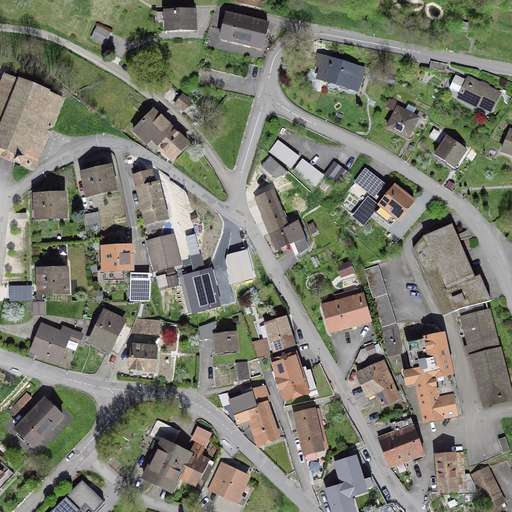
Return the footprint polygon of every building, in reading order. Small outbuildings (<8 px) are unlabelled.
[(256,0),(251,0),(250,5),(263,8),(264,2),(256,0)] [(196,31),(195,16),(194,16),(193,10),(165,12),(166,32),(196,31)] [(220,38),(241,43),(247,19),(226,14),(220,38)] [(464,29),(466,20),(457,18),(455,27),(464,29)] [(247,19),(241,43),(262,48),(268,24),(247,19)] [(91,38),(105,45),(111,33),(97,26),(91,38)] [(232,74),(236,60),(207,53),(203,67),(232,74)] [(356,90),(362,69),(339,61),(339,60),(332,58),(332,59),(324,57),(322,65),(323,66),(319,79),(356,90)] [(236,60),(232,74),(247,78),(250,63),(236,60)] [(431,61),(430,68),(444,71),(446,64),(431,61)] [(5,75),(0,86),(0,154),(34,168),(62,99),(5,75)] [(482,85),(468,78),(467,81),(455,75),(450,89),(460,94),(458,98),(476,106),(478,103),(492,110),(500,94),(486,87),(486,86),(482,84),(482,85)] [(163,95),(169,87),(161,80),(154,89),(163,95)] [(181,109),(188,101),(181,96),(175,104),(181,109)] [(387,127),(398,133),(399,132),(408,136),(418,118),(398,107),(387,127)] [(188,144),(153,110),(133,130),(147,144),(152,139),(172,159),(188,144)] [(511,131),(510,131),(502,150),(511,154),(511,131)] [(454,168),(466,150),(447,136),(435,154),(454,168)] [(278,141),(270,151),(291,167),(299,157),(278,141)] [(271,156),(261,166),(275,179),(288,172),(271,156)] [(302,159),(294,170),(315,186),(323,175),(302,159)] [(338,186),(348,173),(334,162),(324,175),(338,186)] [(83,175),(87,196),(114,190),(109,166),(96,169),(97,172),(83,175)] [(365,170),(355,182),(374,197),(384,184),(365,170)] [(167,219),(158,183),(152,185),(149,173),(134,176),(146,224),(167,219)] [(394,186),(379,204),(399,220),(414,202),(407,196),(407,194),(403,191),(402,192),(394,186)] [(262,216),(269,234),(272,234),(287,227),(283,218),(286,217),(284,212),(281,213),(272,191),(256,197),(264,215),(262,216)] [(64,217),(63,193),(50,193),(50,197),(36,198),(37,219),(64,217)] [(360,220),(374,202),(368,198),(354,215),(360,220)] [(83,215),(86,230),(101,227),(98,212),(83,215)] [(494,222),(503,232),(511,218),(507,212),(494,222)] [(272,234),(269,234),(276,250),(304,238),(297,221),(287,227),(272,234)] [(451,224),(422,237),(444,290),(475,278),(461,247),(451,224)] [(401,234),(397,230),(390,239),(394,242),(401,234)] [(179,263),(173,236),(148,242),(155,270),(179,263)] [(480,275),(475,278),(444,290),(422,237),(413,248),(443,317),(457,310),(482,303),(491,301),(480,275)] [(125,280),(125,270),(131,270),(130,245),(117,246),(117,249),(103,250),(104,281),(125,280)] [(339,266),(343,276),(352,272),(349,263),(339,266)] [(364,270),(382,327),(395,324),(395,323),(396,323),(378,265),(364,270)] [(39,294),(67,293),(66,268),(52,268),(53,272),(38,273),(39,294)] [(146,298),(147,278),(131,277),(130,300),(141,300),(146,298)] [(31,285),(10,286),(10,300),(32,299),(31,285)] [(322,305),(330,332),(371,321),(363,294),(345,299),(344,293),(335,295),(336,301),(322,305)] [(43,302),(33,302),(34,313),(43,313),(43,302)] [(467,357),(472,357),(499,350),(488,309),(484,310),(482,303),(457,310),(468,346),(465,347),(467,357)] [(104,312),(89,341),(119,355),(131,331),(122,327),(124,322),(104,312)] [(137,319),(132,332),(159,334),(160,321),(137,319)] [(284,319),(266,325),(274,350),(292,344),(284,319)] [(382,327),(388,356),(402,353),(395,324),(382,327)] [(43,325),(34,345),(38,347),(36,353),(59,362),(69,338),(79,342),(82,334),(71,330),(68,336),(43,325)] [(416,383),(424,421),(455,415),(451,396),(455,395),(443,335),(432,337),(431,331),(423,333),(424,339),(407,342),(413,371),(404,373),(407,385),(416,383)] [(215,334),(217,352),(236,350),(235,332),(215,334)] [(252,343),(257,357),(267,354),(263,340),(252,343)] [(130,368),(154,370),(156,347),(133,344),(130,368)] [(361,350),(356,360),(361,364),(369,354),(376,352),(373,345),(367,347),(361,350)] [(282,351),(283,356),(272,360),(285,401),(309,393),(308,389),(316,387),(310,370),(302,372),(300,368),(302,368),(296,346),(282,351)] [(511,399),(499,350),(472,357),(485,406),(511,399)] [(237,363),(239,380),(249,378),(247,362),(237,363)] [(375,393),(381,407),(399,399),(383,362),(357,373),(368,396),(375,393)] [(264,386),(251,389),(257,405),(266,402),(270,401),(264,386)] [(246,408),(257,405),(251,389),(251,388),(244,390),(245,395),(240,397),(239,394),(235,395),(237,398),(229,401),(238,423),(249,418),(246,408)] [(18,402),(22,406),(31,398),(27,393),(18,402)] [(30,414),(47,431),(62,416),(45,399),(30,414)] [(22,406),(18,402),(9,411),(14,415),(22,406)] [(246,408),(249,418),(259,446),(278,439),(266,402),(257,405),(246,408)] [(294,413),(304,455),(323,450),(321,439),(325,438),(323,428),(318,429),(314,409),(294,413)] [(47,431),(30,414),(15,429),(33,446),(47,431)] [(378,439),(389,467),(424,454),(410,418),(393,425),(396,432),(378,439)] [(162,441),(171,445),(178,431),(157,420),(150,435),(162,441)] [(505,437),(498,439),(503,453),(510,451),(505,437)] [(171,491),(178,476),(189,454),(171,445),(162,441),(144,478),(171,491)] [(178,476),(193,483),(205,462),(207,463),(209,459),(202,456),(204,452),(201,451),(203,448),(195,444),(191,451),(190,450),(189,454),(178,476)] [(436,454),(439,492),(467,490),(466,481),(456,482),(454,453),(436,454)] [(342,487),(345,486),(350,497),(366,492),(355,457),(338,462),(340,469),(337,470),(339,477),(342,477),(344,482),(341,483),(342,487)] [(0,489),(14,474),(0,461),(0,489)] [(245,485),(244,481),(247,475),(221,463),(217,471),(224,474),(217,488),(220,490),(218,494),(234,502),(238,494),(241,493),(245,485)] [(487,467),(472,474),(481,494),(496,487),(487,467)] [(82,481),(52,511),(76,511),(94,494),(82,481)] [(354,511),(350,497),(345,486),(342,487),(337,489),(338,491),(332,493),(331,491),(328,492),(333,511),(354,511)] [(496,487),(481,494),(489,510),(504,502),(496,487)] [(94,494),(84,504),(92,511),(93,511),(102,501),(94,494)]
